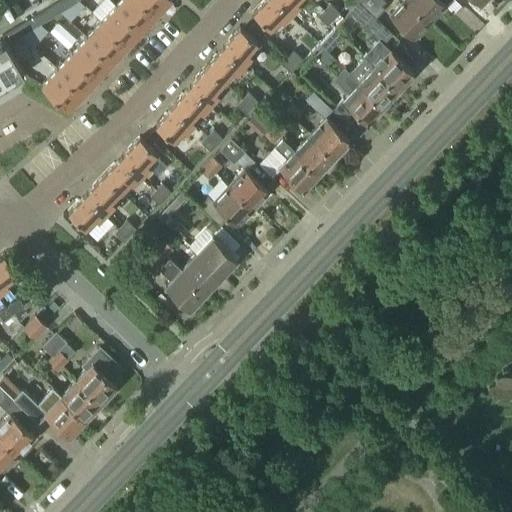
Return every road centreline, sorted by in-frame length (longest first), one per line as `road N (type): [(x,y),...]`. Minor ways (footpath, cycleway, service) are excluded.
road 1 (tertiary): [(193,391),(511,54)]
road 2 (residential): [(8,228),(133,110),(231,0)]
road 3 (residential): [(8,228),(193,391)]
road 4 (tertiary): [(78,511),(193,391)]
